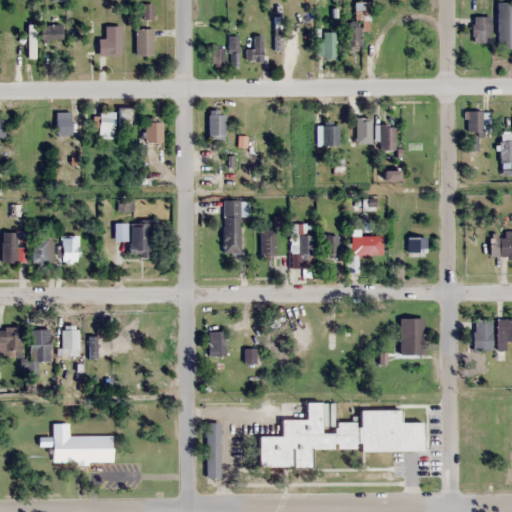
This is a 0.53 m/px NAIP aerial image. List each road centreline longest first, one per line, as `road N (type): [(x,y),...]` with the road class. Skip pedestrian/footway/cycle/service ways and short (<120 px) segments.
road 1 (residential): [(189,511),(181,0)]
road 2 (residential): [(450,511),(445,0)]
road 3 (residential): [(511,293),(0,297)]
road 4 (residential): [(511,506),(0,510)]
road 5 (residential): [(0,89),(511,88)]
